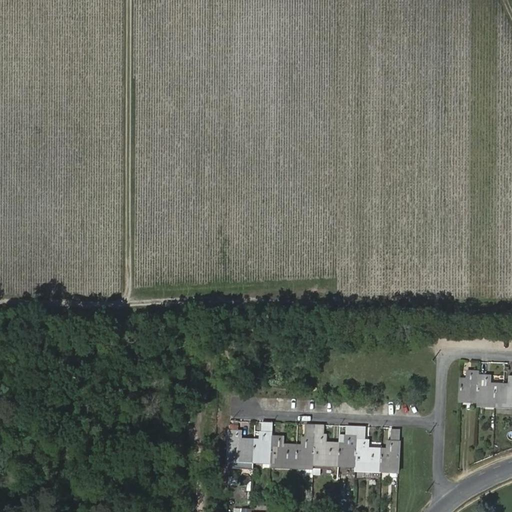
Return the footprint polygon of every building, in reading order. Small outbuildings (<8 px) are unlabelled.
[(470,379),(467,380),(459,379),(459,400),(478,401),(477,405),(511,405),(511,364),(511,377),(511,386),(508,386),(501,386),(490,385),(487,385),(487,376),(478,376),(478,373),(470,373),(470,379)] [(275,434),(275,424),(263,424),(263,430),(266,430),(266,434),(275,434)] [(307,426),(307,439),(314,440),(314,436),(324,437),(325,426),(307,426)] [(368,428),(359,428),(358,438),(358,442),(367,442),(368,442),(368,428)] [(391,443),(401,444),(401,430),(392,430),(391,443)] [(239,441),(240,433),(239,432),(231,432),(230,460),(253,461),(272,463),(272,467),(315,469),(315,465),(338,466),(356,467),(356,471),(399,473),(401,444),(391,443),(391,451),(387,451),(382,451),(370,450),(366,450),(367,442),(358,442),(358,438),(349,438),(349,445),(345,445),(327,444),(324,444),(324,437),(314,436),(314,440),(307,439),(306,448),(303,448),(285,447),(281,447),(282,438),(275,438),(275,434),(266,434),(266,442),(262,441),(244,440),(239,441)]
